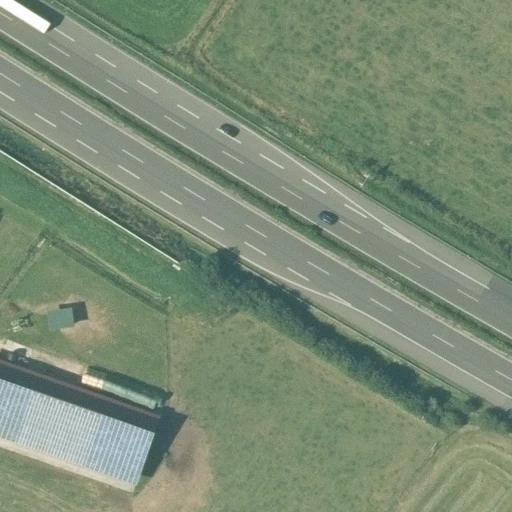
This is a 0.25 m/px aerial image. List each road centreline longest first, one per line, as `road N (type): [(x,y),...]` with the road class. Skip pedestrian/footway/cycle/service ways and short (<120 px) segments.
road 1 (motorway): [(511,322),(0,14)]
road 2 (motorway): [(0,75),(511,382)]
